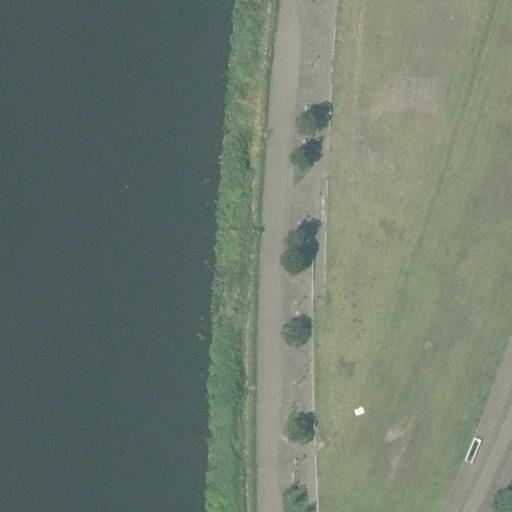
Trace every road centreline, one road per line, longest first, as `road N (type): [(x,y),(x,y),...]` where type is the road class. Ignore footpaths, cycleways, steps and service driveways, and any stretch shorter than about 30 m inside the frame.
road 1 (unknown): [(327,511),(334,472),(409,329),(468,175),(511,8)]
road 2 (unknown): [(511,222),(403,511)]
